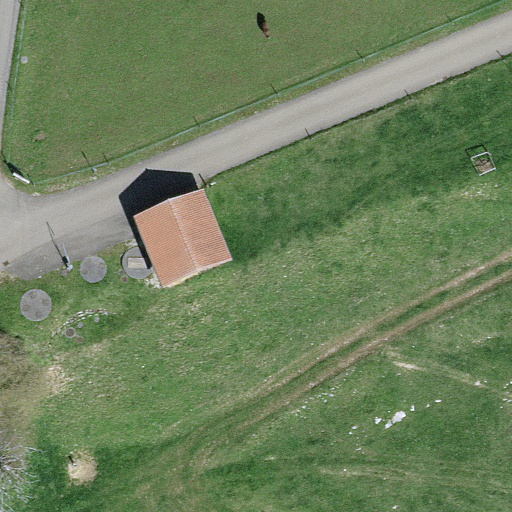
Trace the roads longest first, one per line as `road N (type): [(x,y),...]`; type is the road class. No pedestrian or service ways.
road 1 (residential): [(0,219),(21,223),(192,159),(511,27)]
road 2 (track): [(151,477),(511,254)]
